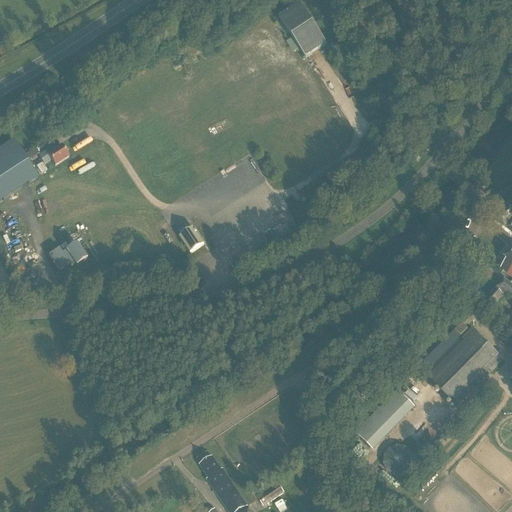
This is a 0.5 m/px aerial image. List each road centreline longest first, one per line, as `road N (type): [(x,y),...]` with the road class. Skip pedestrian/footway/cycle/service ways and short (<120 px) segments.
road 1 (unclassified): [(96,511),(370,328),(444,265),(474,228),(478,202),(434,161)]
road 2 (unclassified): [(0,318),(162,303),(263,279),(368,222),(434,161)]
road 3 (trunk): [(138,0),(0,88)]
road 4 (unclassified): [(434,161),(511,67)]
